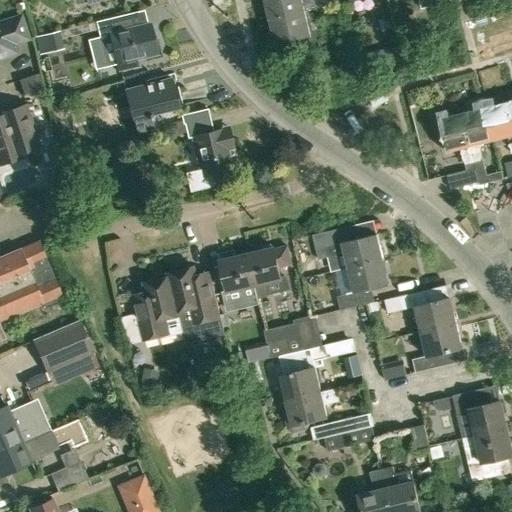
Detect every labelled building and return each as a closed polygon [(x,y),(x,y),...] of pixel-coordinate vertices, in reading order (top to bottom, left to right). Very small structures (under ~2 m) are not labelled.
[(265,0),(270,18),(306,9),(334,2),(343,0),(265,0)] [(306,9),(270,18),(276,44),(294,40),(297,53),(327,45),(323,32),(312,35),(306,10),(306,9)] [(150,21),(134,25),(131,12),(96,20),(101,39),(112,37),(118,62),(115,63),(118,72),(138,67),(136,58),(157,53),(150,21)] [(29,38),(22,16),(0,22),(0,57),(1,57),(17,52),(14,43),(29,38)] [(61,38),(59,30),(35,36),(39,54),(63,48),(61,38)] [(365,73),(375,70),(371,52),(361,55),(365,73)] [(24,93),(42,86),(37,72),(19,78),(24,93)] [(153,127),(150,118),(152,118),(150,113),(178,106),(171,78),(125,89),(136,132),(153,127)] [(494,97),(484,99),(494,139),(508,135),(511,149),(511,111),(509,100),(496,103),(494,97)] [(475,109),(463,112),(475,161),(483,159),(479,142),(494,139),(484,99),(473,102),(475,109)] [(0,164),(12,160),(11,156),(40,147),(26,104),(0,112),(0,164)] [(232,168),(227,148),(234,146),(232,138),(225,140),(222,128),(214,130),(208,107),(182,114),(184,123),(185,123),(188,137),(193,136),(201,167),(186,171),(190,191),(218,184),(215,172),(232,168)] [(465,163),(475,161),(463,112),(448,115),(447,108),(436,111),(446,150),(461,147),(465,163)] [(485,166),(476,168),(479,180),(480,182),(489,180),(487,173),(485,166)] [(476,168),(448,175),(451,187),(469,182),(479,180),(476,168)] [(356,224),(323,232),(312,234),(318,259),(344,253),(347,266),(384,257),(378,232),(360,237),(356,224)] [(0,339),(5,337),(0,326),(0,320),(42,303),(45,307),(64,299),(39,239),(20,247),(21,248),(0,256),(0,339)] [(264,246),(263,249),(248,253),(258,298),(259,298),(269,296),(266,283),(282,279),(279,267),(292,264),(288,246),(275,249),(274,247),(272,244),(264,246)] [(258,298),(255,285),(248,253),(236,256),(235,250),(219,254),(228,291),(224,291),(228,308),(259,301),(259,298),(258,298)] [(384,257),(347,266),(353,292),(337,295),(341,309),(375,301),(372,287),(390,283),(384,257)] [(222,315),(221,316),(210,268),(195,272),(194,265),(168,271),(170,277),(179,315),(185,340),(225,331),(222,315)] [(145,339),(171,333),(168,318),(179,315),(170,277),(144,283),(146,291),(135,293),(145,339)] [(440,286),(398,296),(385,299),(388,312),(415,306),(421,330),(456,322),(450,297),(443,298),(440,286)] [(377,301),(367,304),(369,313),(379,310),(377,301)] [(99,364),(94,352),(79,319),(32,339),(52,385),(99,364)] [(269,344),(302,337),(298,322),(266,330),(269,344)] [(456,322),(421,330),(427,355),(413,358),(416,371),(448,364),(445,351),(462,347),(456,322)] [(304,349),(302,337),(269,344),(272,357),(281,354),(304,349)] [(287,399),(321,391),(315,366),(314,366),(313,360),(329,356),(326,344),(304,349),(281,354),(286,373),(281,374),(287,399)] [(195,379),(203,378),(199,362),(191,364),(195,379)] [(145,368),(140,389),(156,388),(160,371),(145,368)] [(287,399),(287,401),(284,402),(290,428),(293,430),(305,427),(310,420),(327,416),(324,404),(340,400),(336,388),(321,391),(287,399)] [(505,403),(502,402),(501,399),(482,404),(479,389),(453,395),(458,414),(470,412),(475,434),(507,427),(504,413),(507,411),(505,403)] [(449,397),(433,400),(435,409),(445,410),(452,409),(449,397)] [(0,438),(3,437),(8,448),(23,441),(45,432),(32,402),(11,411),(8,404),(0,407),(0,438)] [(74,442),(103,433),(96,412),(67,421),(74,442)] [(325,437),(349,430),(346,417),(311,425),(314,439),(325,437)] [(424,424),(411,427),(417,450),(430,447),(424,424)] [(511,454),(511,447),(507,427),(475,434),(463,437),(465,447),(478,444),(481,458),(469,461),(473,481),(499,475),(495,459),(511,454)] [(45,432),(23,441),(8,448),(3,437),(0,438),(0,473),(31,460),(30,458),(58,447),(51,430),(45,432)] [(349,430),(325,437),(328,450),(353,445),(349,430)] [(58,491),(61,490),(85,479),(87,478),(79,460),(65,466),(50,473),(58,491)] [(421,511),(411,469),(395,473),(393,467),(382,469),(392,511),(421,511)] [(392,511),(382,469),(369,472),(374,491),(358,495),(361,511),(392,511)] [(118,486),(129,511),(157,511),(142,476),(118,486)] [(32,511),(57,511),(52,500),(31,509),(32,511)]
